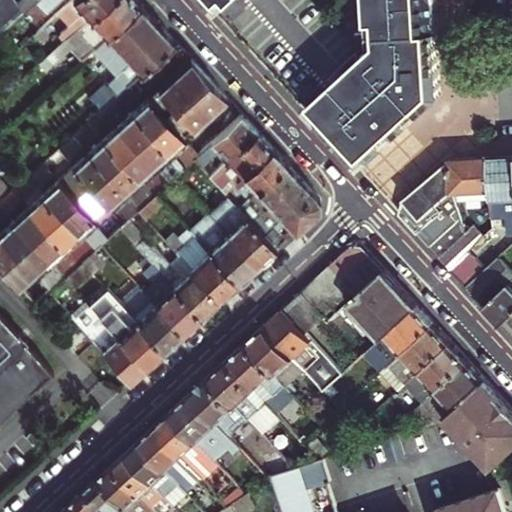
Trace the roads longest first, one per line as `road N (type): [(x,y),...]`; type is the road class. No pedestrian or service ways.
road 1 (residential): [(359,203),(26,511)]
road 2 (residential): [(35,277),(252,87)]
road 3 (residential): [(0,228),(207,39)]
road 4 (residential): [(359,203),(511,368)]
road 5 (residential): [(252,87),(359,203)]
